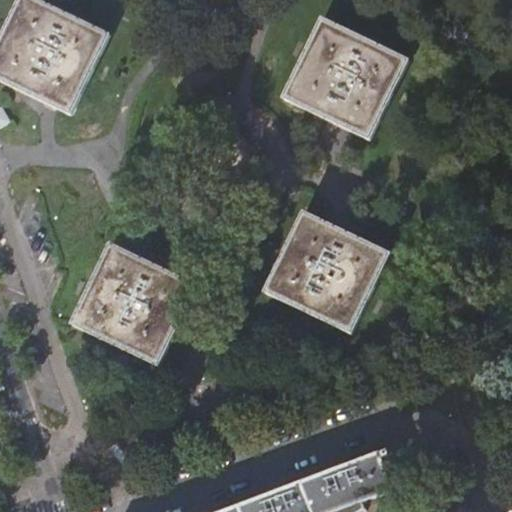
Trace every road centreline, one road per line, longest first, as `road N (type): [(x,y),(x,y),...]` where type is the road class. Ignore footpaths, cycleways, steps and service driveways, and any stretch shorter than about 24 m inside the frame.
road 1 (residential): [(481,511),(458,451),(411,423),(370,422),(127,511)]
road 2 (residential): [(48,511),(0,367)]
